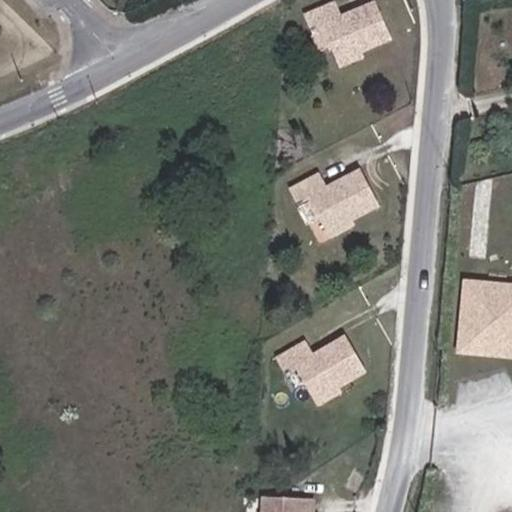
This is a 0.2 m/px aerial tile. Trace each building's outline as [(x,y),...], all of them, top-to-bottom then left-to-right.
[(322,23),(337,62),(361,53),(392,39),(376,2),(342,16),(336,2),(304,16),(310,28),(322,23)] [(361,53),(337,62),(340,68),(363,58),(361,53)] [(308,195),(327,233),(350,221),(379,206),(360,170),(328,187),(320,173),(290,190),(297,201),(308,195)] [(350,221),(327,233),(330,238),(353,225),(350,221)] [(511,356),(511,285),(465,282),(458,352),(511,356)] [(295,367),(315,402),(338,388),(366,371),(345,336),(314,354),(307,341),(276,359),(285,374),(295,367)] [(338,388),(315,402),(317,406),(341,392),(338,388)] [(311,511),(313,501),(265,497),(263,511),(311,511)]
